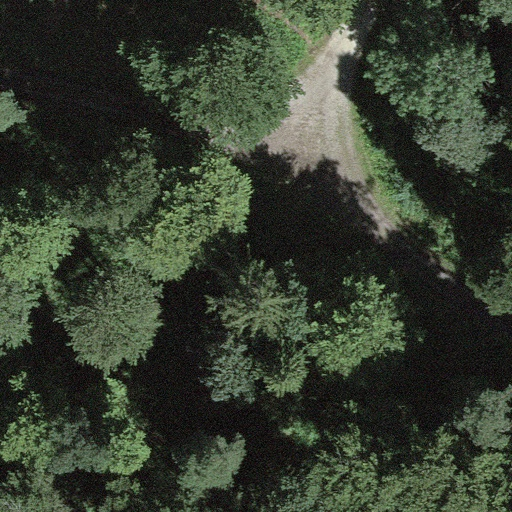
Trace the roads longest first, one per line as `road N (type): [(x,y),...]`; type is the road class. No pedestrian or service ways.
road 1 (track): [(511,332),(464,312),(398,266),(365,227),(339,169),(334,117),(368,0)]
road 2 (track): [(334,117),(0,70)]
